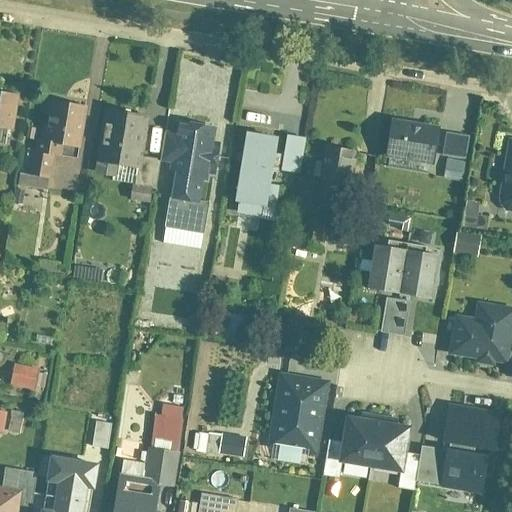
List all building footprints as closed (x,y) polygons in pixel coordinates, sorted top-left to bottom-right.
[(12,96),(0,94),(0,132),(4,133),(12,96)] [(85,109),(43,103),(35,146),(76,153),(85,109)] [(143,119),(99,112),(90,162),(134,171),(143,119)] [(221,127),(186,121),(173,195),(208,201),(221,127)] [(440,129),(393,121),(387,155),(434,162),(440,129)] [(277,140),(244,135),(231,207),(266,212),(277,140)] [(511,141),(502,196),(504,203),(508,208),(511,208),(511,141)] [(328,145),(321,182),(347,186),(352,149),(328,145)] [(449,255),(475,259),(479,239),(453,235),(449,255)] [(433,298),(440,253),(427,251),(428,248),(386,241),(385,245),(373,243),(366,288),(433,298)] [(449,352),(505,362),(508,347),(511,347),(511,305),(494,303),(490,323),(456,316),(449,352)] [(35,371),(10,366),(6,386),(31,390),(35,371)] [(319,459),(330,385),(272,378),(261,451),(319,459)] [(400,476),(407,430),(344,420),(338,466),(400,476)] [(443,483),(489,490),(497,442),(451,434),(449,444),(443,483)] [(106,511),(156,511),(160,492),(171,493),(177,457),(144,451),(140,482),(112,477),(106,511)] [(89,511),(97,464),(53,457),(43,511),(89,511)] [(0,489),(0,511),(11,511),(15,492),(0,489)]
